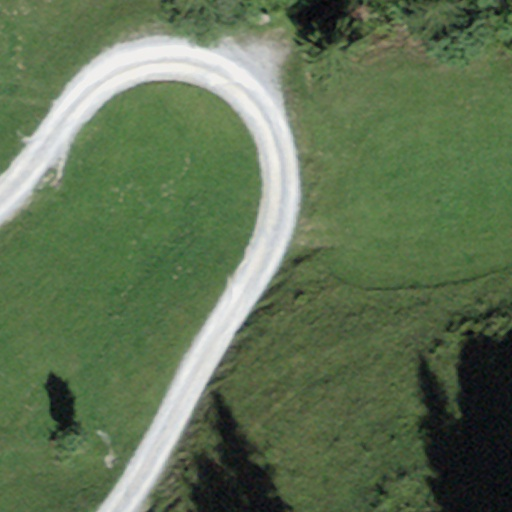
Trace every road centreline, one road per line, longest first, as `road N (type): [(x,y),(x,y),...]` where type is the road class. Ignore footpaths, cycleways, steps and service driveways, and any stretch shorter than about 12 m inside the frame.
road 1 (track): [(113,511),(274,218),(269,149),(250,117)]
road 2 (track): [(250,117),(232,84),(176,60),(110,75),(0,193)]
